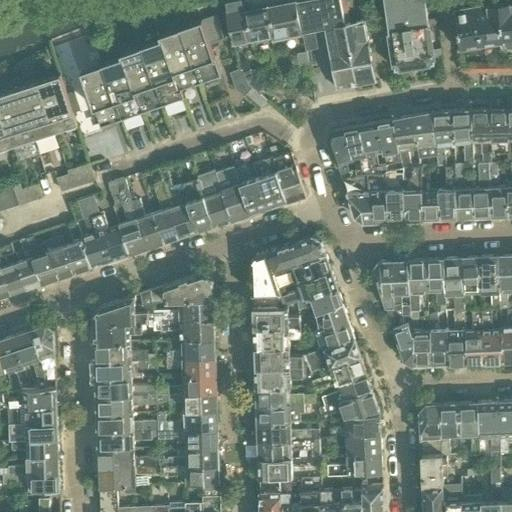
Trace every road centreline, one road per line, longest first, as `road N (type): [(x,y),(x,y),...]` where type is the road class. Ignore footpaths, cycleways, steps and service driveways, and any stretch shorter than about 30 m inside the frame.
road 1 (residential): [(243,511),(228,419),(235,343),(225,244)]
road 2 (residential): [(330,210),(308,141),(318,117),(453,91)]
road 3 (residential): [(76,511),(70,445),(85,413),(84,372),(68,296)]
road 4 (residential): [(225,244),(68,296)]
road 5 (residential): [(511,233),(350,245)]
road 6 (residential): [(397,386),(350,245)]
road 7 (residential): [(404,511),(397,386)]
